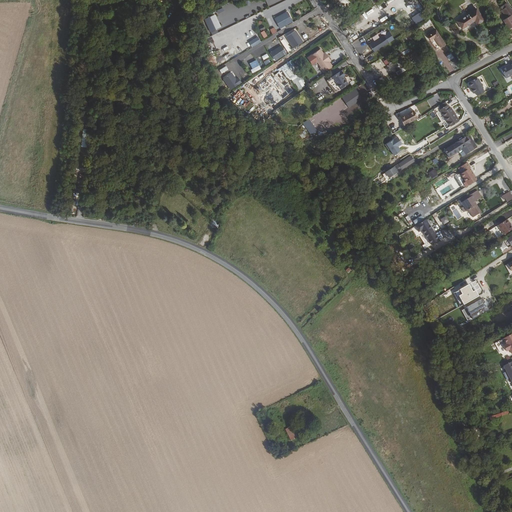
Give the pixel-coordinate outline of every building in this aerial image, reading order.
[(508,16),(509,17),(511,14),(511,12),(506,4),(501,7),(503,9),(501,11),(505,17),(508,16)] [(477,23),(483,19),(477,8),(457,19),(461,26),(474,19),(477,23)] [(277,18),(281,28),(294,22),(290,12),(277,18)] [(411,17),(415,24),(425,18),(421,12),(411,17)] [(213,32),(215,34),(220,31),(219,29),(224,26),(220,14),(209,20),(213,32)] [(426,28),(433,25),(431,20),(423,23),(426,28)] [(174,33),(172,28),(171,23),(167,25),(166,24),(165,25),(170,40),(171,40),(172,41),(176,40),(175,38),(176,38),(174,32),(174,33)] [(296,31),(287,37),(294,48),(303,42),(296,31)] [(437,31),(428,36),(431,41),(435,39),(441,49),(446,46),(437,31)] [(386,35),(370,46),(375,53),(391,43),(386,35)] [(249,42),(252,47),(261,42),(258,36),(249,42)] [(274,42),(266,47),(271,54),(279,50),(274,42)] [(249,43),(240,47),(242,51),(250,47),(249,43)] [(228,60),(238,54),(234,47),(229,49),(231,53),(226,56),(228,60)] [(326,55),(322,50),(309,58),(314,64),(318,61),(322,68),(321,69),(323,72),(333,66),(331,63),(333,62),(328,55),(327,57),(326,55)] [(412,60),(417,57),(414,52),(409,55),(412,60)] [(389,68),(394,66),(390,58),(384,61),(386,65),(387,64),(389,68)] [(252,68),(250,69),(252,73),(261,69),(257,59),(249,63),(252,68)] [(281,67),(298,91),(308,84),(291,60),(281,67)] [(511,74),(511,62),(508,64),(509,65),(506,66),(501,69),(506,78),(511,74)] [(238,69),(229,75),(234,83),(243,76),(238,69)] [(345,75),(342,70),(327,80),(335,92),(348,83),(343,76),(345,75)] [(467,85),(473,94),(482,89),(477,79),(467,85)] [(347,107),(362,99),(356,88),(341,96),(347,107)] [(295,105),(309,94),(306,90),(292,101),(295,105)] [(450,126),(459,121),(450,107),(449,108),(447,105),(445,102),(437,106),(439,109),(450,126)] [(409,123),(422,115),(418,108),(405,116),(409,123)] [(319,123),(326,118),(322,112),(315,116),(319,123)] [(310,133),(316,129),(308,118),(303,121),(310,133)] [(468,135),(466,136),(474,149),(477,148),(468,135)] [(462,157),(474,149),(466,136),(444,150),(448,158),(461,150),(462,152),(460,153),(462,157)] [(397,137),(384,144),(388,150),(389,149),(392,155),(400,151),(397,147),(401,144),(397,137)] [(393,167),(384,172),(387,177),(413,161),(410,156),(393,167)] [(469,168),(471,167),(467,162),(460,166),(463,172),(461,173),(465,181),(463,183),(465,187),(477,180),(469,168)] [(372,181),(363,187),(366,191),(375,186),(372,181)] [(472,202),(481,196),(477,190),(468,196),(469,197),(461,203),(466,211),(467,210),(473,217),(479,213),(481,212),(477,204),(474,205),(472,202)] [(446,216),(441,219),(438,215),(435,217),(438,223),(441,221),(444,226),(450,223),(446,216)] [(209,226),(216,228),(218,220),(212,218),(209,226)] [(428,219),(416,225),(419,232),(423,230),(431,245),(439,241),(428,219)] [(485,245),(487,247),(499,239),(497,236),(495,233),(489,237),(491,241),(485,245)] [(511,334),(503,339),(506,345),(503,346),(506,352),(509,350),(511,354),(511,334)] [(508,410),(489,417),(490,420),(509,414),(508,410)] [(297,438),(292,427),(285,430),(290,441),(297,438)]
